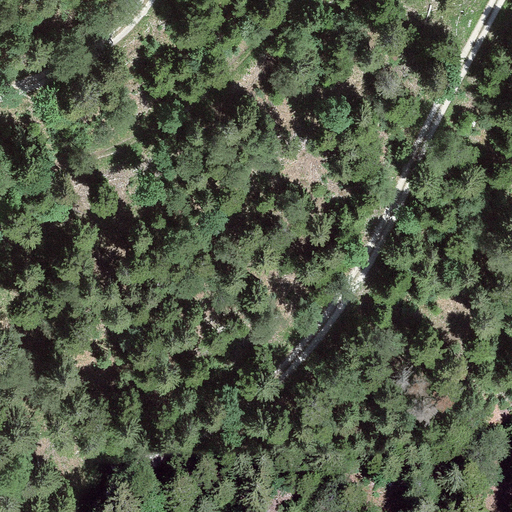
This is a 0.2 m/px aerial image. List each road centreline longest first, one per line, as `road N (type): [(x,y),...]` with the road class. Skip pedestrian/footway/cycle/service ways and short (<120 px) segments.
road 1 (track): [(106,511),(140,474),(250,407),(318,337),(362,274),(502,0)]
road 2 (track): [(151,0),(86,60),(0,97)]
